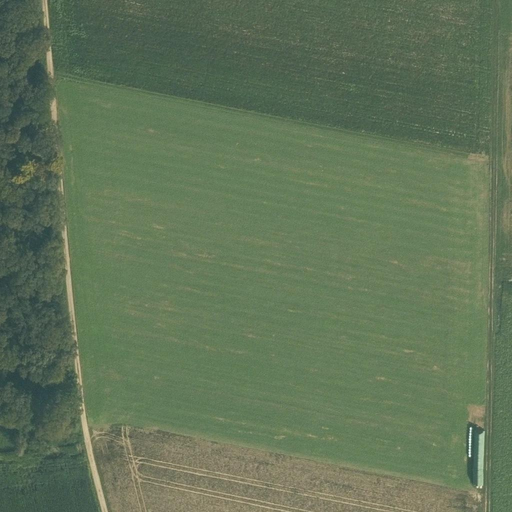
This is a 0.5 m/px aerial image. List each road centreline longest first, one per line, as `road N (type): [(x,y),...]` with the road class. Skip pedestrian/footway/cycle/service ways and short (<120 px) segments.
road 1 (track): [(101,511),(71,350),(41,0)]
road 2 (track): [(485,511),(495,0)]
